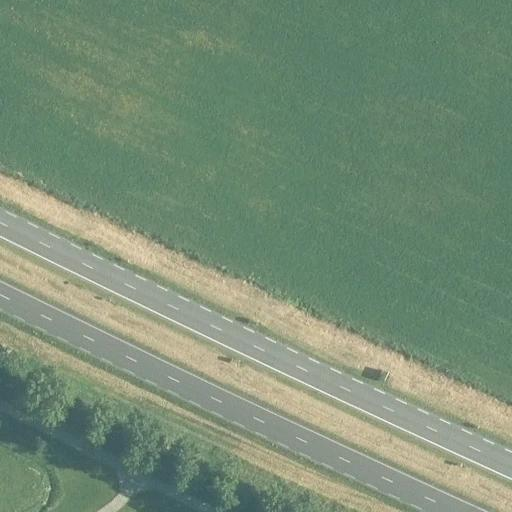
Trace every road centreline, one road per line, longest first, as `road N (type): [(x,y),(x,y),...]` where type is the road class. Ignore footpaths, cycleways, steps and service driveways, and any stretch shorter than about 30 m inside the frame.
road 1 (trunk): [(511,461),(148,301),(0,224)]
road 2 (trunk): [(0,294),(462,511)]
